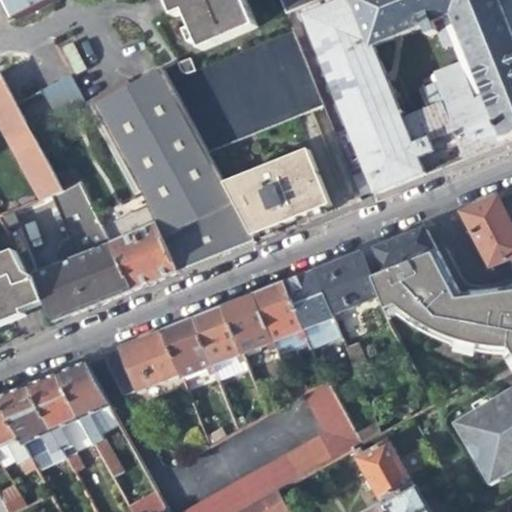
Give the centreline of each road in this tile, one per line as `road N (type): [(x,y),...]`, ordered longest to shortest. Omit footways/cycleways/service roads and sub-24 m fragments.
road 1 (residential): [(436,196),(0,370)]
road 2 (residential): [(436,196),(473,279),(511,273)]
